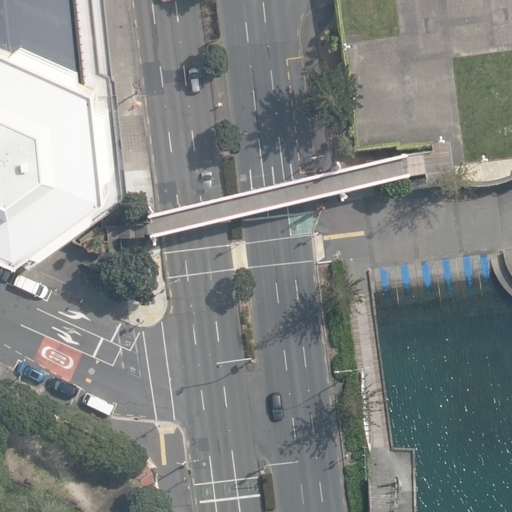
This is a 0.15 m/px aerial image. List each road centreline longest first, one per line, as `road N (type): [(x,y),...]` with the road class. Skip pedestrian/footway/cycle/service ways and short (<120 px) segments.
road 1 (primary): [(207,386),(157,0)]
road 2 (primary): [(251,0),(291,376)]
road 3 (unclassified): [(0,314),(125,370),(207,386)]
road 4 (primary): [(291,376),(311,511)]
road 5 (primary): [(224,511),(207,386)]
